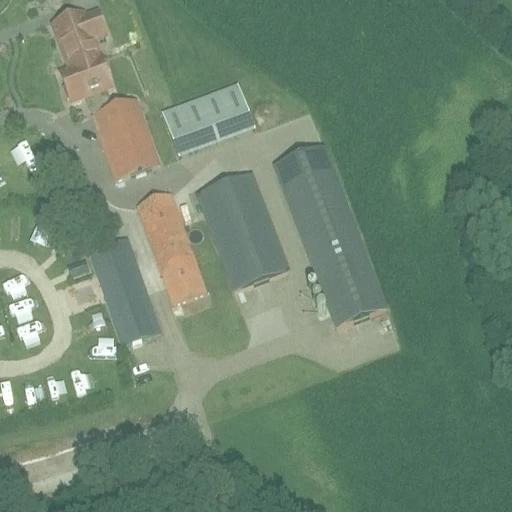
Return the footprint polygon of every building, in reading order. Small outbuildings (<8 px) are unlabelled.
[(54,28),(70,72),(59,76),(64,89),(63,92),(66,103),(69,103),(70,106),(87,100),(94,119),(92,120),(115,185),(159,169),(136,103),(111,112),(105,94),(112,91),(101,61),(100,62),(94,44),(107,39),(99,15),(85,20),(84,17),(54,28)] [(235,88),(160,117),(178,162),(252,133),(235,88)] [(334,333),(384,315),(325,152),(275,170),(334,333)] [(252,179),(252,178),(197,198),(232,294),(287,275),(284,266),(252,179)] [(88,256),(122,351),(160,337),(127,242),(112,248),(97,205),(91,207),(88,198),(74,202),(92,254),(88,256)] [(180,198),(144,208),(175,311),(210,301),(180,198)]
